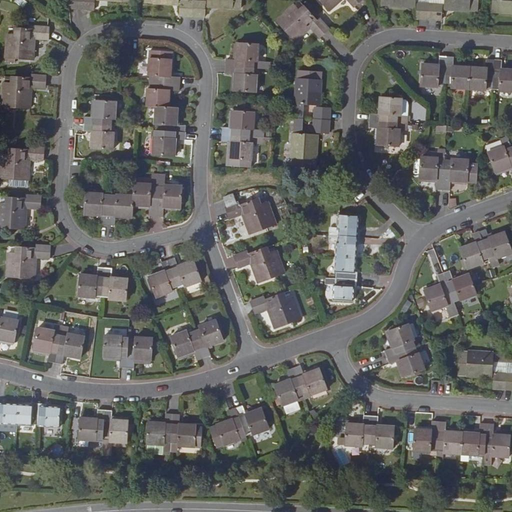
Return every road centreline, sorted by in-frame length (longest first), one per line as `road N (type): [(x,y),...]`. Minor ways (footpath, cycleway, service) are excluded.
road 1 (residential): [(203,229),(202,67),(193,48),(170,34),(86,38),(65,78),(62,149)]
road 2 (residential): [(419,237),(352,162),(342,129),(353,53),(368,39),(401,35),(511,42)]
road 3 (unclassified): [(0,371),(100,392),(151,391),(252,362)]
road 4 (residential): [(62,149),(61,208),(83,242),(109,249),(203,229)]
road 5 (residential): [(330,336),(342,365),(369,393),(511,408)]
road 6 (residential): [(252,362),(203,229)]
road 7 (unclassified): [(330,336),(388,302),(419,237)]
